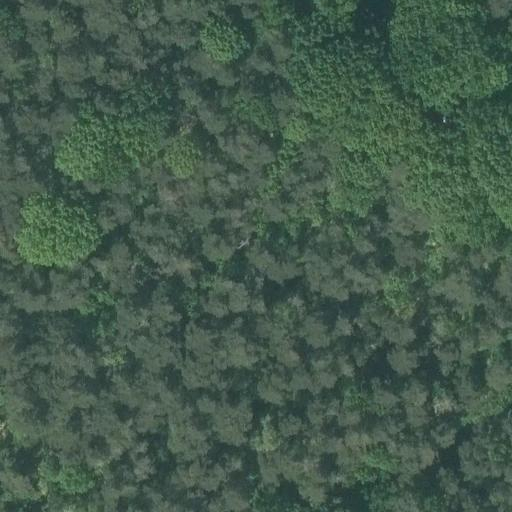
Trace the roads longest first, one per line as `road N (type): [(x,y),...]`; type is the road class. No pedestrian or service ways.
road 1 (track): [(511,399),(319,511)]
road 2 (secondary): [(511,156),(365,0)]
